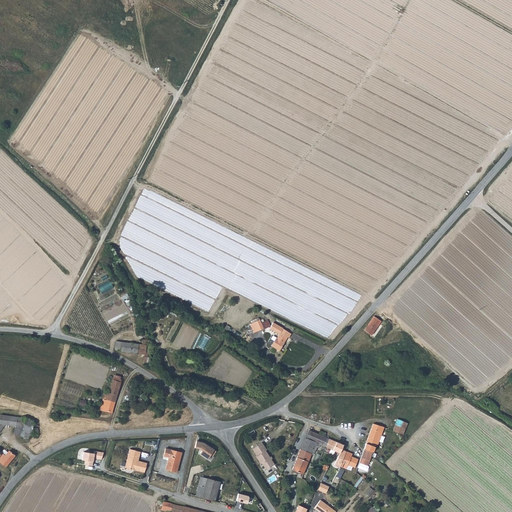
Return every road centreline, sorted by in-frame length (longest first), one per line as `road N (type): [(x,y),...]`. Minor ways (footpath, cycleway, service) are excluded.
road 1 (unclassified): [(223,426),(270,411),(305,386),(511,151)]
road 2 (track): [(228,0),(49,334)]
road 3 (track): [(257,0),(511,143)]
road 4 (unclassified): [(0,330),(84,336),(178,391),(205,428)]
road 5 (unclassified): [(0,501),(30,465),(65,444),(205,428)]
road 6 (residential): [(106,473),(237,511)]
